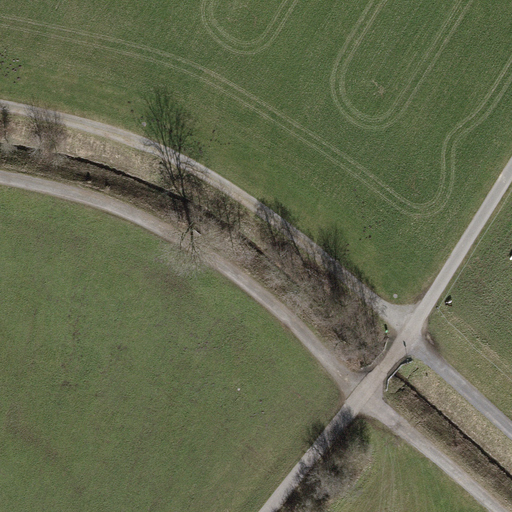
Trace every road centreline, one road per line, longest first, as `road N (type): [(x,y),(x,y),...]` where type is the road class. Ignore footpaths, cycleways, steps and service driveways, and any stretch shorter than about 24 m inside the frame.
road 1 (track): [(505,511),(278,304),(183,234),(102,201),(0,180)]
road 2 (track): [(0,108),(76,122),(180,157),(275,221),(408,340)]
road 3 (track): [(511,178),(408,340)]
road 4 (track): [(272,511),(372,391)]
road 5 (track): [(511,431),(408,340)]
